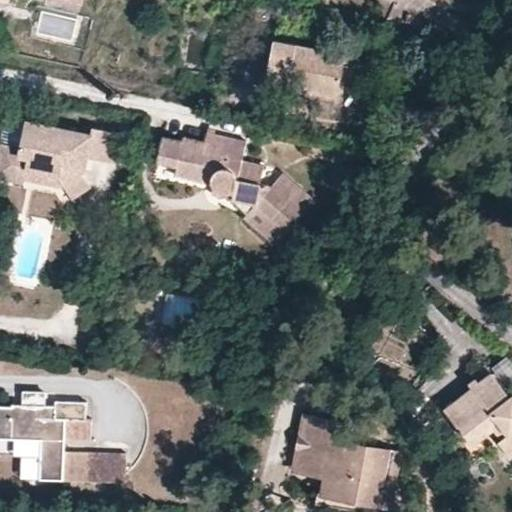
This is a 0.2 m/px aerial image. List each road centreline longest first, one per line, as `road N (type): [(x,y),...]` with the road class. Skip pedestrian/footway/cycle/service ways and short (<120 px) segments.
road 1 (residential): [(511,53),(440,124),(406,190),(405,209),(419,257),(511,334)]
road 2 (unknown): [(0,74),(236,128)]
road 3 (unknown): [(89,219),(66,322),(51,333),(0,328)]
